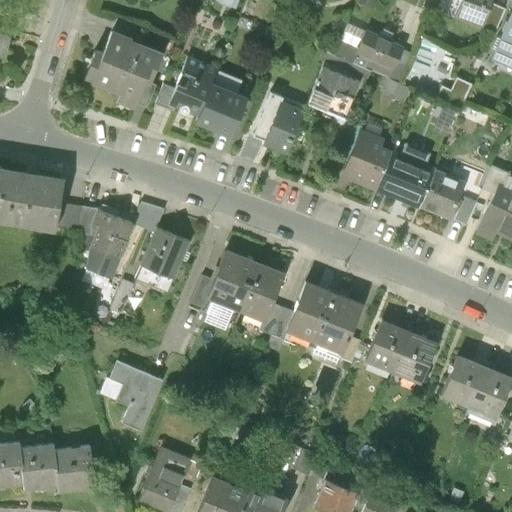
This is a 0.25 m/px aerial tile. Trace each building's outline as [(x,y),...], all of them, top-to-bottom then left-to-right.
[(239,0),(216,0),(216,2),(235,10),(239,0)] [(375,0),(360,0),(359,3),(372,9),(375,0)] [(459,0),(453,16),(480,26),(489,3),(489,0),(459,0)] [(505,9),(489,3),(480,26),(494,32),(505,9)] [(511,11),(491,61),(511,70),(511,11)] [(262,27),(240,18),(236,28),(258,37),(262,27)] [(130,39),(111,31),(101,54),(94,51),(83,80),(118,94),(115,101),(133,108),(143,81),(148,83),(160,54),(129,41),(130,39)] [(399,49),(400,48),(364,33),(357,50),(355,55),(391,70),(393,64),(399,49)] [(0,36),(0,59),(2,60),(8,39),(0,36)] [(351,64),(355,55),(357,50),(339,42),(333,57),(351,64)] [(409,54),(399,49),(393,64),(403,69),(409,54)] [(175,108),(198,117),(210,87),(217,70),(187,58),(174,89),(168,105),(175,108)] [(323,68),(314,89),(332,97),(335,90),(352,97),(358,82),(323,68)] [(386,79),(380,93),(405,104),(411,90),(386,79)] [(469,86),(459,81),(448,105),(458,110),(469,86)] [(173,112),(175,108),(168,105),(174,89),(163,85),(155,105),(173,112)] [(242,100),(210,87),(198,117),(196,123),(228,135),(242,100)] [(304,107),(270,92),(253,134),(265,139),(262,144),(285,154),(304,107)] [(340,176),(375,191),(390,154),(378,149),(382,140),(359,131),(340,176)] [(375,191),(418,208),(433,172),(390,154),(375,191)] [(480,189),(493,195),(497,186),(501,188),(508,174),(491,166),(480,189)] [(62,180),(0,169),(0,221),(53,231),(54,227),(58,204),(62,180)] [(463,184),(433,172),(418,208),(448,220),(463,184)] [(495,233),(509,239),(511,233),(511,192),(501,188),(497,186),(493,195),(476,231),(492,239),(495,233)] [(476,202),(464,197),(453,221),(465,226),(476,202)] [(154,233),(156,228),(163,210),(140,203),(132,224),(154,233)] [(98,210),(58,204),(54,227),(80,231),(78,262),(85,265),(90,247),(99,225),(93,222),(98,210)] [(117,259),(132,224),(98,210),(93,222),(99,225),(90,247),(117,259)] [(154,233),(140,265),(173,279),(188,242),(156,228),(154,233)] [(206,300),(239,313),(258,267),(225,253),(213,282),(206,300)] [(281,276),(258,267),(239,313),(262,323),(271,303),(281,276)] [(202,308),(206,300),(213,282),(201,277),(190,303),(202,308)] [(132,285),(121,280),(109,310),(120,314),(132,285)] [(360,304),(305,282),(293,312),(286,329),(341,352),(348,337),(360,304)] [(293,312),(271,303),(262,323),(259,331),(281,340),(286,329),(293,312)] [(407,334),(381,322),(362,363),(390,373),(407,334)] [(434,345),(407,334),(390,373),(418,385),(434,345)] [(350,362),(358,340),(348,337),(339,358),(350,362)] [(439,398),(466,409),(482,369),(455,358),(439,398)] [(162,380),(117,360),(109,377),(122,384),(115,399),(129,405),(121,422),(139,430),(162,380)] [(509,380),(482,369),(466,409),(493,421),(509,380)] [(510,446),(511,440),(511,422),(507,421),(498,442),(510,446)] [(0,486),(22,483),(18,448),(17,442),(0,444),(0,486)] [(23,489),(57,485),(53,450),(52,444),(18,448),(22,483),(23,489)] [(88,445),(53,450),(57,485),(58,491),(93,487),(88,445)] [(200,464),(161,447),(140,496),(177,511),(179,511),(198,467),(200,464)] [(294,470),(309,476),(317,457),(302,451),(294,470)] [(331,462),(317,457),(309,476),(323,482),(331,462)] [(196,511),(213,474),(198,467),(179,511),(196,511)] [(341,483),(358,489),(363,476),(347,469),(341,483)] [(196,511),(240,511),(250,490),(213,474),(196,511)] [(422,477),(417,486),(425,490),(430,481),(422,477)] [(111,504),(123,501),(117,478),(104,481),(111,504)] [(351,511),(359,495),(326,481),(315,508),(324,511),(351,511)] [(486,499),(489,490),(481,487),(478,496),(486,499)] [(261,494),(250,490),(240,511),(282,511),(287,500),(263,489),(261,494)] [(397,511),(398,510),(369,498),(363,511),(397,511)]
